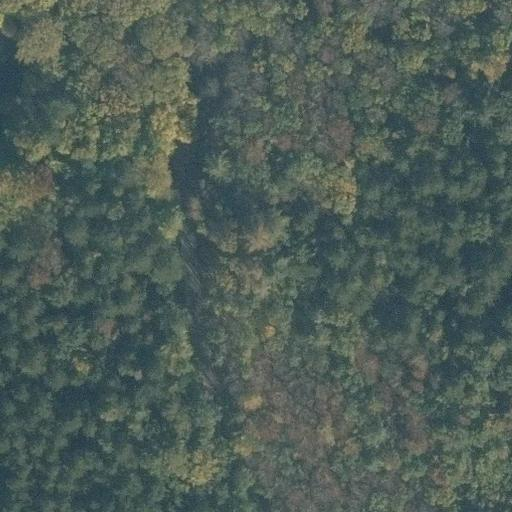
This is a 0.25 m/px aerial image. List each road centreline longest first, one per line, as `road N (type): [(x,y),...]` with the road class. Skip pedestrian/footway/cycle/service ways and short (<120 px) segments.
road 1 (track): [(0,310),(194,273)]
road 2 (track): [(182,117),(14,58),(0,63)]
road 3 (unknown): [(345,511),(364,499),(511,469)]
